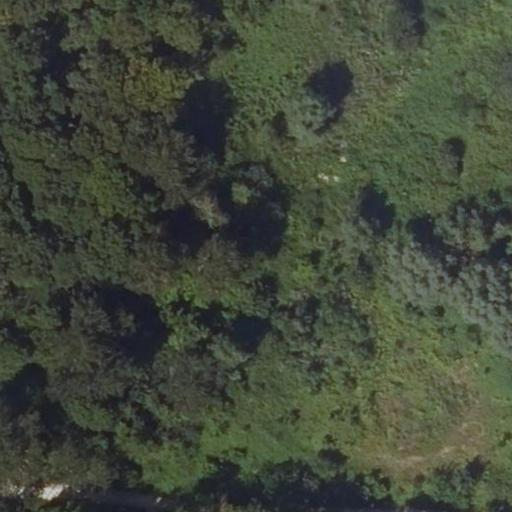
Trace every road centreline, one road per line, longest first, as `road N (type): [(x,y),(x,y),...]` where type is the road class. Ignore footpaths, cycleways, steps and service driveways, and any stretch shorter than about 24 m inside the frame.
road 1 (track): [(0,482),(337,511)]
road 2 (track): [(273,342),(221,401),(188,499)]
